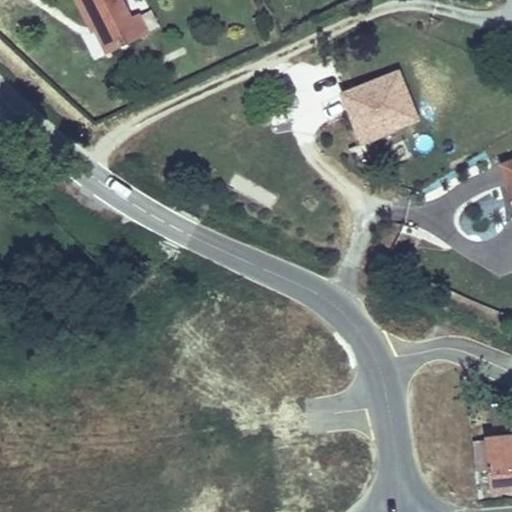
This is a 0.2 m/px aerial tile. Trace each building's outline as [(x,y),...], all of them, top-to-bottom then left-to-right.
[(113,52),(143,35),(132,15),(124,0),(78,0),(96,32),(102,31),(113,52)] [(132,15),(143,35),(152,31),(141,10),(132,15)] [(259,39),(271,33),(265,21),(253,27),(259,39)] [(421,120),(401,69),(342,92),(362,142),(421,120)] [(511,157),(500,162),(511,196),(511,157)] [(511,427),(508,409),(488,411),(491,429),(511,427)] [(511,483),(511,438),(480,441),(485,486),(511,483)]
